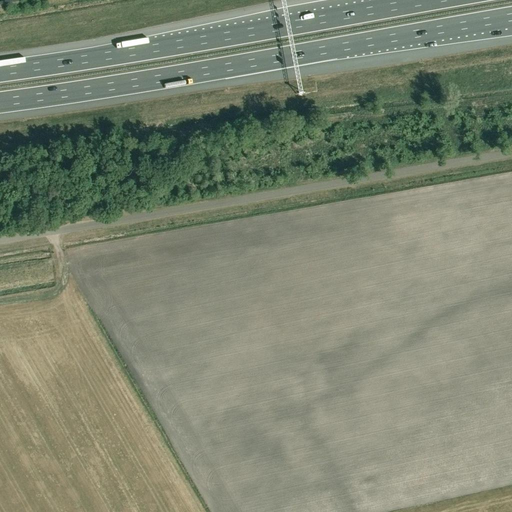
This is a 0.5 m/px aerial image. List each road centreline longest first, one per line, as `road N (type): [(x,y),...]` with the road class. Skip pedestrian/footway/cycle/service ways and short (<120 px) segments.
road 1 (unclassified): [(0,238),(511,153)]
road 2 (motorway): [(0,102),(511,18)]
road 3 (motorway): [(431,0),(0,71)]
